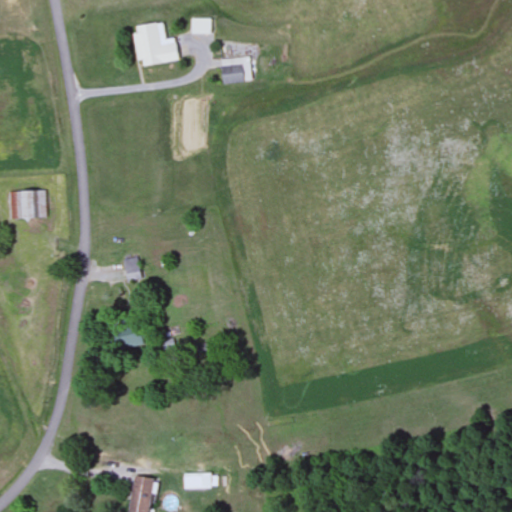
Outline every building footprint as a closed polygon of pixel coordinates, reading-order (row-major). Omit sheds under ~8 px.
[(182,61),(180,38),(168,40),(166,23),(136,27),(141,66),(182,61)] [(223,59),(224,84),(254,82),(253,58),(223,59)] [(46,219),(46,192),(10,192),(10,219),(46,219)] [(124,260),(127,282),(143,280),(140,257),(124,260)] [(134,511),(156,511),(159,478),(137,476),(134,511)]
